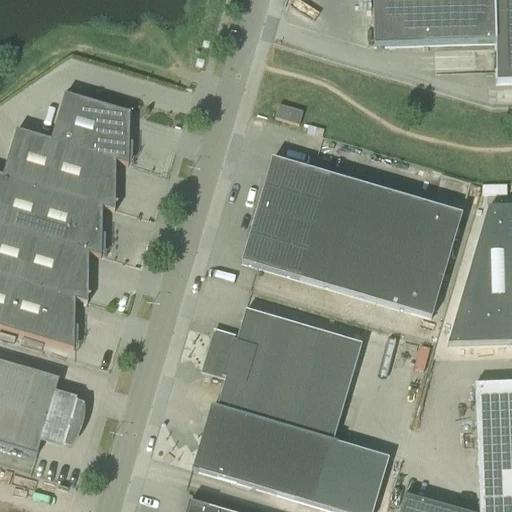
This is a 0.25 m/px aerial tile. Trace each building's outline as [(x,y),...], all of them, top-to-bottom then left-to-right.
[(511,0),(371,0),(373,50),(494,47),(495,87),(511,86),(511,0)] [(115,164),(115,165),(127,169),(129,117),(64,98),(50,144),(50,145),(51,145),(115,164)] [(298,128),(302,115),(278,107),(274,121),(298,128)] [(50,145),(50,144),(15,134),(2,180),(2,181),(3,181),(37,191),(51,145),(50,145)] [(102,210),(115,165),(115,164),(51,145),(37,191),(102,210)] [(430,323),(460,219),(271,163),(240,267),(430,323)] [(102,210),(37,191),(3,181),(0,191),(0,230),(88,256),(88,257),(100,261),(101,211),(102,210)] [(511,210),(488,211),(448,347),(511,345),(511,210)] [(0,280),(75,302),(88,257),(88,256),(0,230),(0,280)] [(74,303),(75,302),(0,280),(0,331),(73,353),(74,303)] [(361,348),(244,314),(237,340),(235,345),(216,340),(211,357),(207,356),(202,376),(224,382),(215,412),(332,446),(338,429),(361,348)] [(65,446),(76,408),(53,401),(59,382),(0,364),(0,447),(36,459),(42,439),(65,446)] [(511,511),(511,386),(473,388),(477,511),(511,511)] [(332,446),(215,412),(207,440),(201,438),(191,473),(314,510),(332,446)] [(448,511),(402,499),(398,511),(448,511)]
